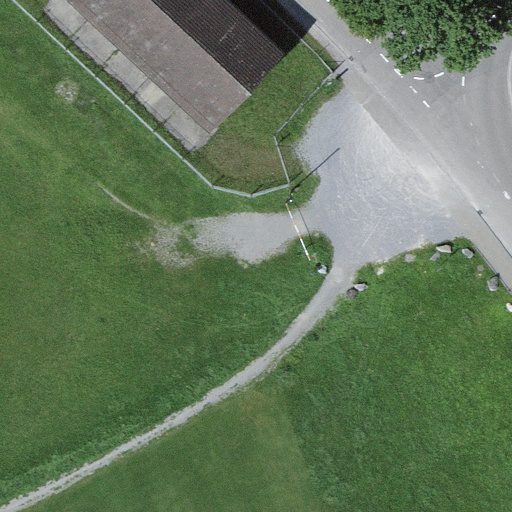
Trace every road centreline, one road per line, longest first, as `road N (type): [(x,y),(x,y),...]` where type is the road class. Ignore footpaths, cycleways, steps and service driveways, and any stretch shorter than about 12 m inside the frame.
road 1 (residential): [(445,93),(370,47),(322,0)]
road 2 (residential): [(511,204),(445,93)]
